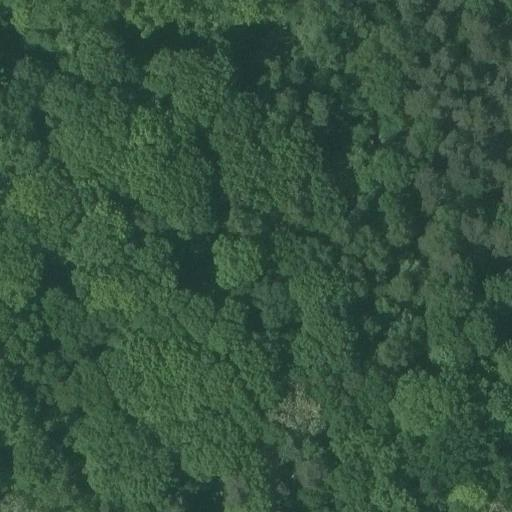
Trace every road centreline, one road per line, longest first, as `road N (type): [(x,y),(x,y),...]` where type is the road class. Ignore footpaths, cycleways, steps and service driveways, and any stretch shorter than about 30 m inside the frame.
road 1 (track): [(435,422),(0,493)]
road 2 (track): [(511,382),(435,422),(507,511)]
